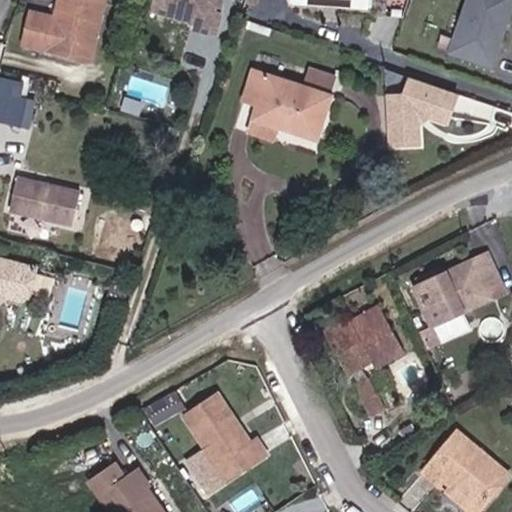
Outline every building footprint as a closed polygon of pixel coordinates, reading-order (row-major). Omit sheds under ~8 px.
[(91,60),(104,0),(59,0),(55,18),(32,12),(24,45),(91,60)] [(215,11),(217,0),(156,0),(154,10),(201,23),(213,16),(215,11)] [(511,0),(466,0),(449,52),(494,67),(511,12),(511,0)] [(216,35),(222,13),(215,11),(213,16),(201,23),(194,21),(192,29),(216,35)] [(317,140),(331,97),(254,72),(245,100),(259,105),(254,119),(255,119),(277,127),(317,140)] [(407,88),(386,90),(391,148),(426,145),(424,122),(456,119),(453,80),(407,84),(407,88)] [(509,126),(511,115),(511,108),(461,95),(456,112),(509,126)] [(29,129),(35,101),(19,97),(12,125),(29,129)] [(274,139),(277,127),(255,119),(251,131),(274,139)] [(37,183),(40,169),(22,165),(20,179),(37,183)] [(73,225),(80,193),(37,183),(20,179),(16,178),(9,210),(73,225)] [(432,326),(505,292),(488,254),(415,288),(432,326)] [(0,303),(8,298),(22,302),(28,299),(35,269),(0,259),(0,303)] [(116,279),(119,269),(105,265),(102,275),(116,279)] [(349,332),(383,312),(380,307),(346,327),(349,332)] [(375,368),(405,351),(383,312),(349,332),(346,327),(346,325),(326,336),(347,374),(371,362),(375,368)] [(385,408),(369,379),(355,387),(370,415),(385,408)] [(251,444),(218,394),(185,416),(227,481),(267,454),(257,440),(251,444)] [(173,417),(164,401),(150,408),(159,424),(173,417)] [(482,511),(511,478),(457,434),(426,471),(475,511),(482,511)] [(164,511),(135,470),(125,477),(114,462),(89,481),(109,511),(164,511)]
